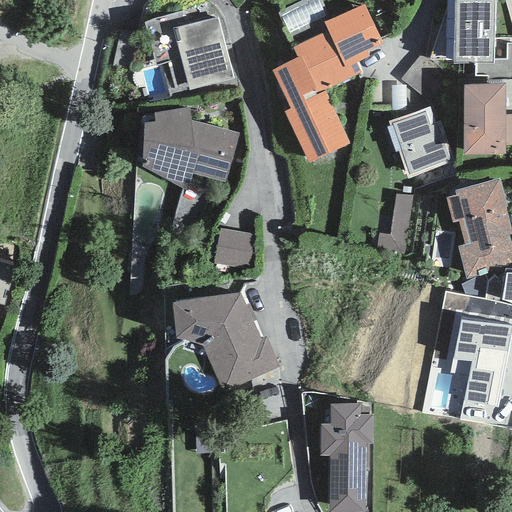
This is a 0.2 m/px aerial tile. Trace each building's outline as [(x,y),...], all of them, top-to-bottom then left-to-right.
[(494,0),(453,0),(453,64),(494,64),(494,0)] [(292,48),(297,58),(300,57),(318,94),(324,92),(323,90),(360,72),(356,63),(369,57),(366,51),(382,44),(363,4),(324,23),(328,31),(292,48)] [(218,18),(172,30),(188,91),(234,79),(218,18)] [(297,58),(271,71),(290,109),(284,112),(308,163),(349,144),(324,92),(318,94),(300,57),(297,58)] [(505,85),(463,85),(463,155),(505,155),(505,147),(504,115),(505,85)] [(429,107),(388,122),(390,126),(385,128),(394,153),(397,152),(407,178),(454,162),(439,122),(435,123),(429,107)] [(188,108),(154,113),(154,122),(141,124),(142,143),(141,166),(188,191),(191,175),(225,184),(239,134),(191,121),(188,108)] [(455,196),(445,199),(452,223),(457,222),(464,244),(457,246),(466,278),(511,265),(511,247),(509,235),(511,234),(511,233),(505,208),(507,207),(499,179),(454,191),(455,196)] [(254,235),(220,228),(213,262),(247,269),(254,235)] [(14,268),(0,264),(0,305),(3,306),(5,299),(2,298),(4,290),(8,291),(14,268)] [(241,294),(172,302),(176,337),(201,346),(224,393),(281,366),(267,336),(262,339),(241,294)] [(511,328),(461,319),(453,359),(470,362),(463,402),(497,408),(511,328)] [(329,425),(319,425),(319,456),(328,456),(328,511),(364,511),(364,471),(369,471),(368,444),(372,444),(372,415),(360,415),(360,404),(329,404),(329,425)]
